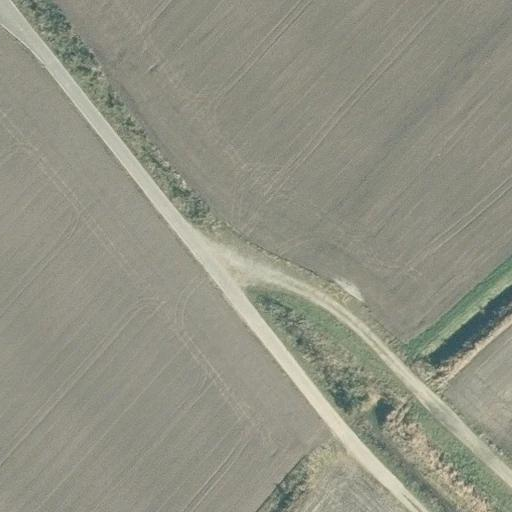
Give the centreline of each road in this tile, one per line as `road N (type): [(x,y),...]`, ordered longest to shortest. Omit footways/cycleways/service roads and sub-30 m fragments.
road 1 (track): [(13,0),(345,436),(419,511)]
road 2 (track): [(206,249),(309,287),(352,313),(511,483)]
